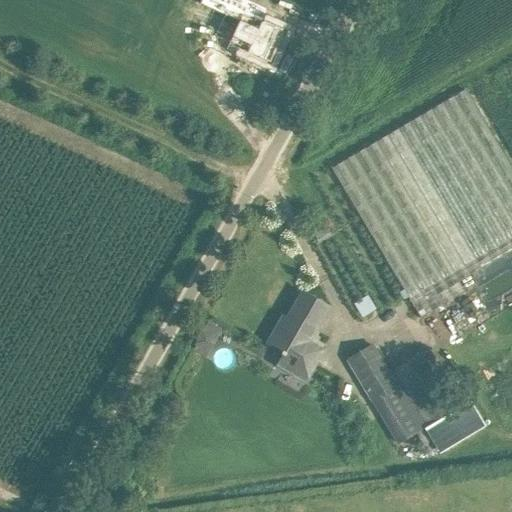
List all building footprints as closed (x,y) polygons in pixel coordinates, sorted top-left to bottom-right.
[(201,0),(200,3),(239,20),(229,41),(242,47),(241,49),(270,62),(284,31),(262,21),(268,9),(248,0),(201,0)] [(465,89),(332,168),(342,185),(404,290),(421,319),(465,292),(459,282),(511,249),(511,168),(475,106),(465,89)] [(325,225),(312,233),(318,243),(331,235),(325,225)] [(328,307),(304,293),(284,327),(280,325),(270,344),(284,352),(282,355),(285,356),(281,364),(302,377),(320,345),(310,339),(328,307)] [(203,353),(219,327),(207,319),(190,346),(203,353)] [(354,356),(346,360),(398,444),(405,440),(415,434),(456,408),(423,353),(397,368),(404,380),(401,382),(376,342),(354,356)]
